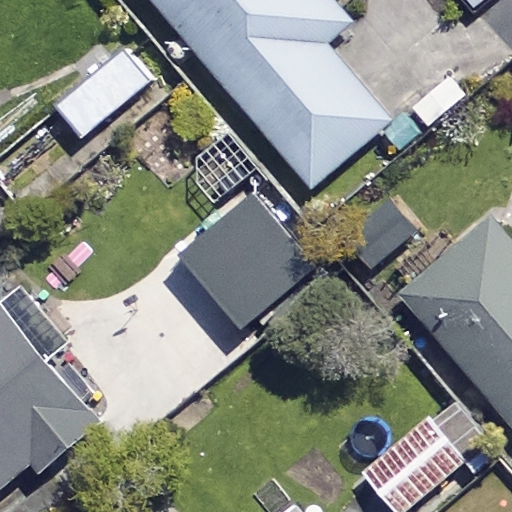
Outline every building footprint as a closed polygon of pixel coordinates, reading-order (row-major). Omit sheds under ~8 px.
[(348,24),(327,0),(153,0),(312,186),(387,122),(322,46),(348,24)] [(463,0),(475,13),(489,0),(463,0)] [(160,89),(125,45),(51,104),(86,148),(160,89)] [(80,161),(18,91),(0,106),(0,183),(24,210),(80,161)] [(511,243),(492,219),(400,295),(511,428),(511,243)] [(60,344),(19,293),(0,308),(0,490),(33,464),(39,472),(95,427),(40,360),(60,344)] [(409,511),(466,464),(428,418),(361,476),(391,511),(409,511)] [(511,511),(511,491),(495,471),(463,497),(475,511),(511,511)] [(318,511),(306,496),(285,511),(318,511)] [(148,511),(139,500),(124,511),(148,511)]
